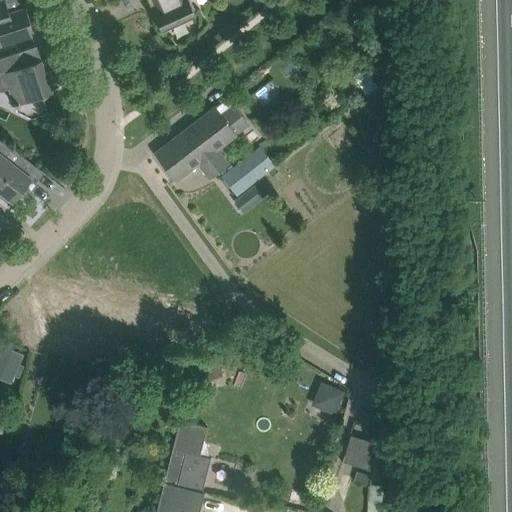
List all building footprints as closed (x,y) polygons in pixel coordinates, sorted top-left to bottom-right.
[(0,0),(0,44),(0,45),(16,39),(34,33),(25,6),(3,13),(0,3),(0,1),(3,0),(0,0)] [(152,0),(157,9),(153,10),(162,29),(195,14),(189,0),(152,0)] [(348,21),(362,10),(353,0),(340,11),(348,21)] [(37,46),(0,58),(0,90),(1,91),(10,88),(17,110),(32,117),(48,112),(42,94),(60,88),(59,87),(54,89),(44,61),(50,59),(49,58),(20,68),(15,54),(37,46)] [(186,128),(219,170),(229,162),(217,147),(235,133),(236,134),(250,123),(234,102),(229,96),(215,106),(186,128)] [(177,179),(197,163),(209,178),(219,170),(186,128),(155,152),(177,179)] [(0,136),(0,190),(13,200),(31,176),(4,155),(11,146),(0,136)] [(237,192),(253,180),(240,163),(225,175),(237,192)] [(259,181),(234,200),(244,212),(269,193),(259,181)] [(146,264),(147,263),(161,249),(189,275),(204,260),(153,210),(138,226),(127,214),(111,230),(123,241),(123,242),(146,264)] [(117,294),(118,293),(132,279),(160,305),(175,290),(147,263),(146,264),(123,242),(109,256),(97,245),(82,260),(94,272),(117,294)] [(117,294),(94,272),(80,286),(68,275),(53,290),(65,302),(88,324),(89,323),(103,309),(130,335),(146,320),(118,293),(117,294)] [(88,324),(65,302),(51,316),(39,305),(24,321),(59,354),(74,339),(101,366),(116,350),(89,323),(88,324)] [(17,372),(22,375),(27,363),(22,361),(26,350),(3,340),(0,346),(0,373),(13,380),(17,372)] [(203,353),(208,378),(223,375),(218,350),(203,353)] [(311,402),(337,412),(346,390),(321,379),(311,402)] [(163,481),(155,511),(198,511),(204,492),(202,491),(211,457),(200,454),(208,426),(180,419),(164,481),(163,481)] [(371,464),(373,437),(348,435),(347,463),(371,464)] [(3,463),(0,474),(0,493),(11,496),(19,467),(3,463)] [(370,482),(372,467),(358,465),(356,479),(370,482)] [(383,499),(382,482),(370,483),(370,500),(383,499)]
